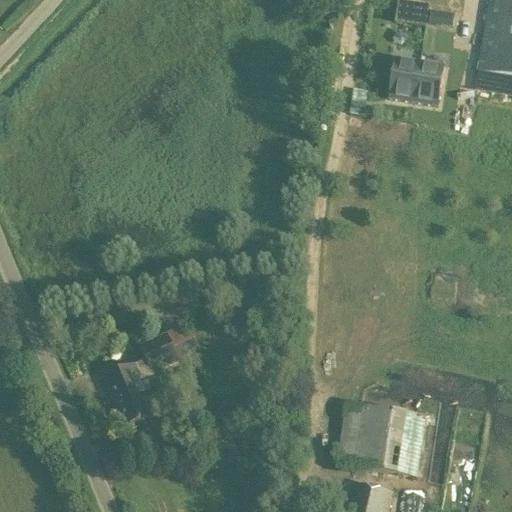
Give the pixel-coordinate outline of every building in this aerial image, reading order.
[(511,145),(511,0),(487,0),(467,138),(511,145)] [(393,24),(419,25),(419,4),(393,4),(393,24)] [(442,15),(431,13),(429,26),(441,27),(442,15)] [(416,104),(416,105),(422,64),(421,64),(397,60),(391,101),(416,104)] [(447,68),(422,64),(416,105),(441,108),(447,68)] [(154,374),(180,363),(169,337),(143,348),(149,363),(135,368),(107,379),(127,428),(155,416),(148,399),(162,393),(154,374)] [(416,479),(425,417),(346,406),(338,468),(416,479)] [(237,450),(236,471),(266,471),(266,451),(238,450),(237,450)] [(388,511),(393,494),(354,485),(347,511),(388,511)]
